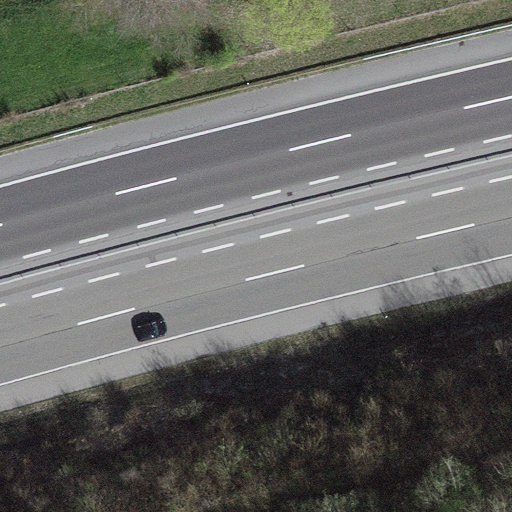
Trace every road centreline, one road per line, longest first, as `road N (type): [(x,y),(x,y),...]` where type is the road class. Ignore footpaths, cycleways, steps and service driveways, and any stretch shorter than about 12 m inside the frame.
road 1 (motorway): [(0,348),(511,218)]
road 2 (motorway): [(511,96),(0,224)]
